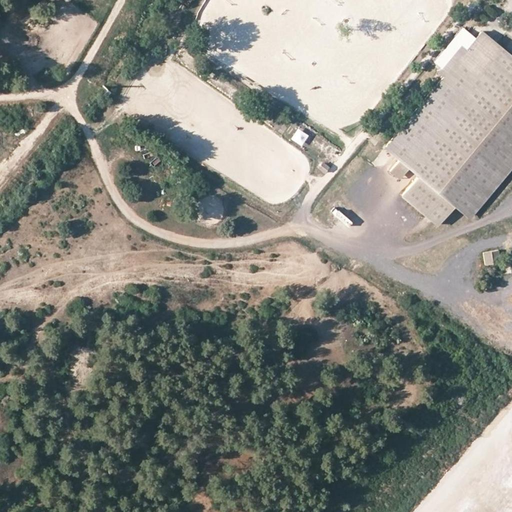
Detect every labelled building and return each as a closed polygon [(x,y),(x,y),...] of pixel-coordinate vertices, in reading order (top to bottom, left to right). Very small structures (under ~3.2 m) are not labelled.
[(438,71),(443,74),(479,30),(475,27),(438,71)] [(443,74),(384,146),(398,158),(404,163),(500,47),(479,30),(443,74)] [(466,214),(511,159),(511,57),(500,47),(404,163),(398,158),(389,170),(399,178),(408,166),(418,174),(401,195),(436,224),(453,203),(466,214)] [(231,83),(222,77),(217,84),(226,90),(231,83)] [(295,128),(289,139),(300,145),(307,134),(295,128)] [(322,160),(317,168),(326,174),(330,166),(322,160)] [(500,261),(498,248),(482,251),(484,263),(500,261)]
